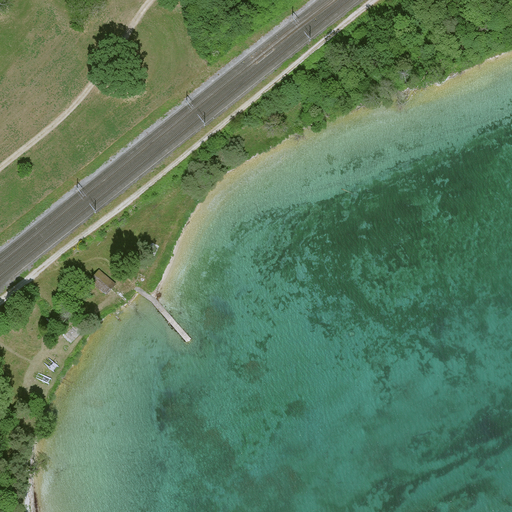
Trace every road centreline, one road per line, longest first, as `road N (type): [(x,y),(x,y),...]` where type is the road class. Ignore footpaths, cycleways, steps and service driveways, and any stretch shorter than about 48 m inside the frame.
road 1 (track): [(377,0),(0,301)]
road 2 (track): [(0,169),(73,107),(153,0)]
road 3 (track): [(29,277),(91,263),(111,266),(140,288)]
